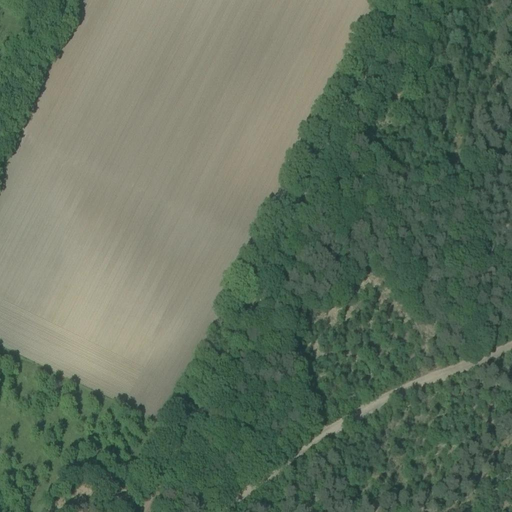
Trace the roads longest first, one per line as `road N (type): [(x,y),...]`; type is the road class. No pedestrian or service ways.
road 1 (track): [(404,0),(145,511)]
road 2 (track): [(511,346),(327,435),(230,511)]
